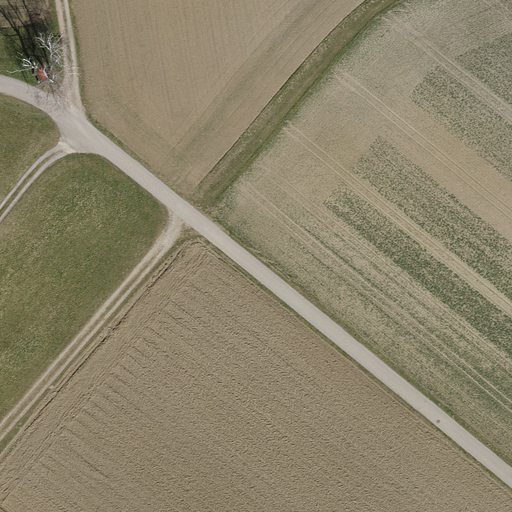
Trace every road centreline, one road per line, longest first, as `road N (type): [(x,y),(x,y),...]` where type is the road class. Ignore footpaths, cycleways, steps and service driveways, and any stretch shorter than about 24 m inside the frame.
road 1 (unclassified): [(0,84),(78,130),(511,487)]
road 2 (track): [(390,0),(325,76),(179,210)]
road 3 (track): [(0,430),(179,210)]
road 4 (track): [(0,214),(78,130),(62,0)]
